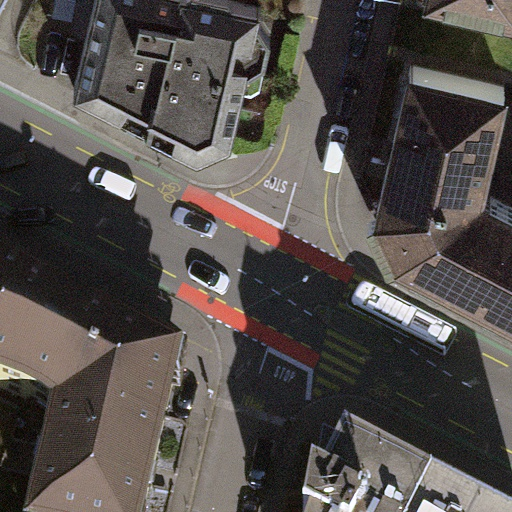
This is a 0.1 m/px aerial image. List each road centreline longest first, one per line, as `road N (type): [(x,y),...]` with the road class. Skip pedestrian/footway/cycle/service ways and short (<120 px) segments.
road 1 (residential): [(0,151),(273,293)]
road 2 (residential): [(273,293),(338,0)]
road 3 (residential): [(273,293),(511,416)]
road 4 (residential): [(227,511),(273,293)]
